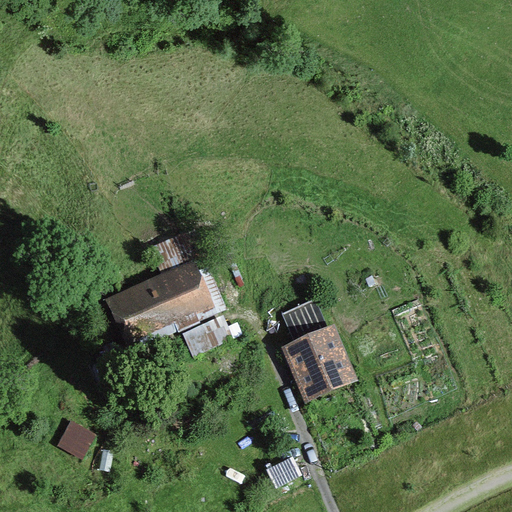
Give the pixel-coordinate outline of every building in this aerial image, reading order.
[(206,272),(197,276),(184,246),(151,260),(160,281),(107,305),(125,345),(220,302),(206,272)] [(345,380),(313,307),(284,319),(295,347),(282,353),(288,366),(294,363),(308,396),(345,380)] [(193,353),(235,338),(226,314),(184,330),(193,353)] [(118,351),(100,358),(116,399),(135,392),(118,351)] [(89,436),(64,425),(54,449),(78,460),(89,436)] [(277,489),(299,478),(291,461),(268,473),(277,489)]
